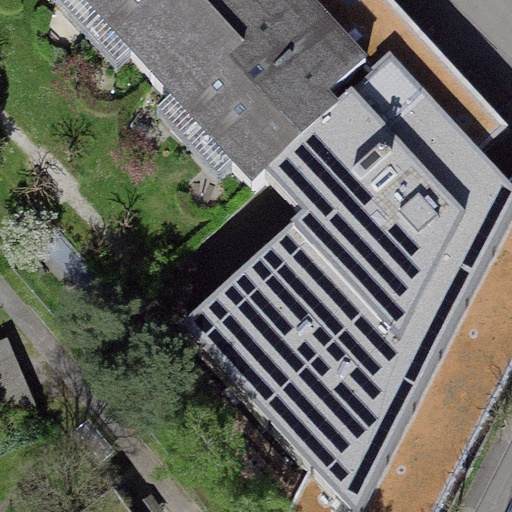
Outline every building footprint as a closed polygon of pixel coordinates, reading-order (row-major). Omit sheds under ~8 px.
[(75,0),(151,83),(241,0),(75,0)] [(392,7),(385,0),(241,0),(151,83),(253,194),(264,184),(302,225),(304,227),(427,114),(430,117),(464,86),(392,7)] [(508,134),(464,86),(430,117),(427,114),(304,227),(302,225),(182,336),(308,474),(288,511),(438,511),(511,368),(511,178),(502,188),(490,174),(478,161),(508,134)] [(7,340),(0,343),(0,424),(37,409),(22,375),(7,340)] [(125,511),(112,493),(86,511),(125,511)]
